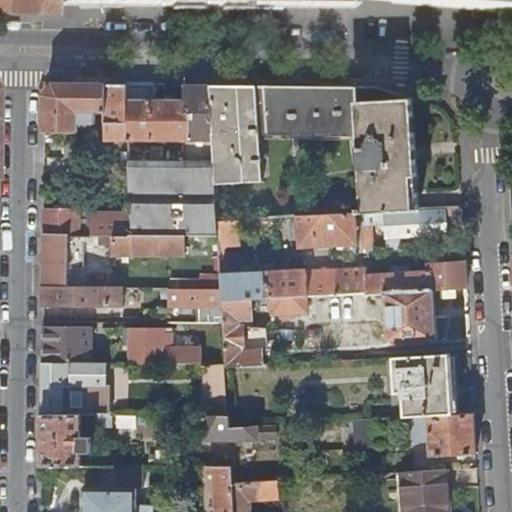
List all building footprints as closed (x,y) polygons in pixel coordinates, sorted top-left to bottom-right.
[(0,0),(0,13),(11,14),(11,0),(0,0)] [(64,0),(11,0),(11,14),(64,16),(64,5),(64,0)] [(64,0),(64,5),(336,8),(355,8),(355,0),(64,0)] [(511,0),(377,0),(511,9),(511,0)] [(105,140),(128,140),(126,84),(55,83),(44,94),(44,132),(77,132),(77,122),(95,122),(95,111),(105,111),(105,140)] [(129,165),(130,214),(131,235),(184,236),(219,236),(218,222),(216,185),(210,85),(184,85),(184,99),(155,100),(155,85),(126,84),(128,140),(185,140),(185,160),(128,160),(129,165)] [(358,133),(362,213),(385,212),(418,210),(417,192),(413,99),(376,87),(210,85),(216,185),(262,182),(259,133),(358,133)] [(78,144),(67,144),(67,158),(110,158),(110,148),(78,149),(78,144)] [(121,165),(129,165),(128,160),(128,153),(120,153),(121,165)] [(78,224),(92,224),(92,214),(92,207),(86,207),(86,210),(78,211),(78,224)] [(446,234),(445,208),(418,210),(385,212),(386,237),(446,234)] [(43,235),(82,235),(114,235),(131,235),(130,214),(92,214),(92,224),(92,228),(78,228),(78,224),(78,211),(44,211),(43,235)] [(357,245),(355,214),(296,217),(298,248),(357,245)] [(218,222),(219,236),(220,253),(226,252),(225,243),(234,243),(233,221),(218,222)] [(82,235),(43,235),(43,277),(43,288),(68,288),(68,269),(75,269),(75,266),(82,266),(82,235)] [(184,255),(184,236),(131,235),(114,235),(114,255),(184,255)] [(307,296),(380,292),(432,289),(439,288),(455,287),(466,287),(465,262),(430,265),(431,271),(409,273),(409,267),(391,268),(391,274),(367,275),(367,269),(306,273),(305,271),(221,276),(222,289),(223,301),(252,300),(272,298),(307,296)] [(455,287),(439,288),(440,297),(455,296),(455,287)] [(68,288),(43,288),(43,305),(123,305),(123,288),(68,288)] [(170,306),(223,307),(223,301),(222,289),(170,289),(170,306)] [(436,338),(432,289),(380,292),(380,299),(385,298),(388,341),(436,338)] [(308,312),(307,296),(272,298),(273,315),(308,312)] [(226,352),(227,364),(227,368),(262,366),(261,351),(242,352),(242,347),(245,347),(244,326),(240,326),(240,319),(252,319),(252,300),(223,301),(223,307),(226,352)] [(265,326),(244,326),(245,347),(242,347),(242,352),(261,351),(261,348),(266,348),(265,326)] [(43,328),(42,363),(92,363),(93,329),(43,328)] [(130,328),(130,364),(201,364),(201,348),(163,348),(163,344),(171,344),(171,333),(163,333),(164,328),(130,328)] [(207,364),(227,364),(226,352),(207,352),(207,364)] [(404,394),(405,418),(429,416),(453,415),(451,354),(394,357),(396,394),(404,394)] [(106,364),(92,363),(42,363),(42,378),(42,416),(81,416),(111,416),(111,386),(106,386),(106,364)] [(227,368),(227,364),(207,364),(204,364),(205,418),(229,418),(227,368)] [(476,454),(474,414),(453,415),(429,416),(430,429),(421,430),(422,442),(430,442),(431,456),(476,454)] [(80,438),(81,416),(42,416),(42,439),(42,466),(80,466),(80,454),(92,454),(92,438),(80,438)] [(275,426),(230,429),(229,418),(205,418),(206,441),(274,441),(275,426)] [(155,454),(154,467),(173,467),(173,457),(168,456),(168,454),(155,454)] [(133,490),(134,467),(97,466),(97,490),(84,490),(83,511),(152,511),(152,507),(136,507),(136,490),(133,490)] [(216,511),(234,511),(233,484),(232,467),(208,467),(208,476),(214,476),(216,511)] [(447,511),(445,471),(402,473),(404,511),(447,511)] [(233,484),(234,511),(250,511),(250,500),(277,498),(275,481),(233,484)]
